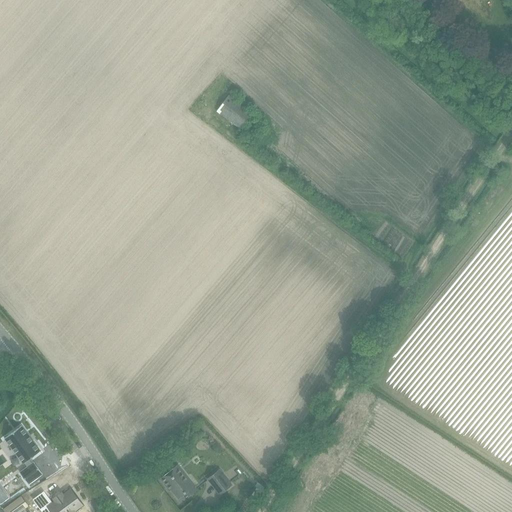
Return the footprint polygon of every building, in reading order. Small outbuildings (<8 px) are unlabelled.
[(216,112),(241,130),(253,113),(229,95),(216,112)] [(22,426),(5,438),(23,464),(25,463),(28,467),(20,473),(29,484),(43,474),(34,462),(31,464),(28,460),(40,451),(22,426)] [(176,467),(168,473),(161,479),(167,487),(168,486),(178,498),(185,493),(187,496),(194,491),(196,490),(187,478),(185,480),(176,467)] [(210,480),(216,487),(222,495),(233,486),(221,471),(210,480)] [(44,491),(33,500),(42,511),(46,511),(51,509),(53,511),(72,511),(81,506),(70,490),(63,495),(62,494),(54,500),(55,501),(53,503),(50,500),(45,494),(45,493),(44,491)] [(21,498),(5,510),(6,511),(18,511),(27,506),(21,498)]
